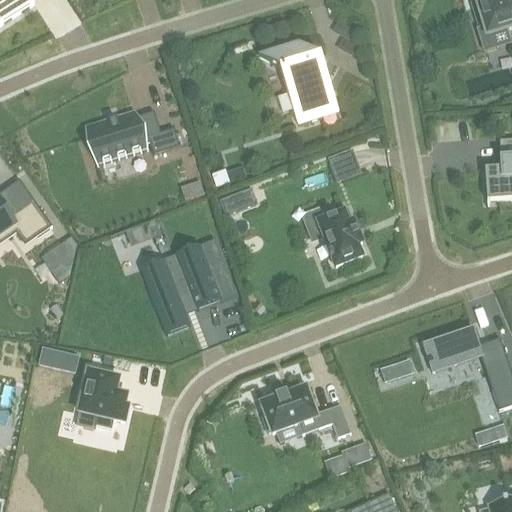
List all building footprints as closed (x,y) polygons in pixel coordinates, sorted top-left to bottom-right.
[(0,0),(0,28),(34,6),(30,0),(0,0)] [(511,0),(475,0),(477,4),(472,6),(478,28),(483,27),(487,38),(511,30),(511,0)] [(286,50),(259,59),(280,71),(298,128),(323,120),(320,110),(336,105),(322,60),(318,57),(300,47),(286,50)] [(132,93),(84,107),(91,130),(106,126),(108,133),(145,122),(148,133),(175,126),(170,109),(146,116),(143,103),(135,105),(132,93)] [(489,211),(489,205),(511,202),(511,142),(500,144),(502,171),(485,172),(488,211),(489,211)] [(309,165),(281,176),(289,194),(316,183),(309,165)] [(211,176),(216,191),(229,186),(225,172),(211,176)] [(180,190),(185,203),(205,197),(200,183),(180,190)] [(52,230),(33,202),(9,219),(0,206),(0,245),(17,234),(26,248),(52,230)] [(319,228),(315,230),(320,242),(324,241),(331,259),(329,260),(330,263),(333,262),(336,270),(362,260),(357,248),(362,246),(354,224),(349,226),(344,215),(318,225),(319,228)] [(146,225),(153,241),(158,239),(161,238),(155,222),(146,225)] [(201,258),(130,294),(162,358),(186,347),(178,332),(189,326),(191,331),(228,311),(201,258)] [(473,330),(423,347),(427,359),(426,359),(427,364),(429,363),(433,374),(480,358),(482,358),(479,348),(473,330)] [(511,374),(500,340),(479,348),(482,358),(480,358),(499,413),(511,409),(511,374)] [(384,386),(413,376),(410,362),(380,372),(384,386)] [(125,409),(127,398),(124,398),(116,396),(116,393),(119,382),(89,375),(79,416),(97,420),(95,428),(97,429),(111,432),(113,424),(125,426),(128,410),(125,409)] [(261,408),(266,421),(262,423),(268,438),(272,436),(272,438),(298,429),(302,440),(333,429),(338,442),(351,438),(341,410),(328,414),(328,417),(317,421),(306,391),(287,398),(286,397),(276,400),(276,402),(261,408)] [(341,454),(349,471),(372,463),(366,445),(341,454)] [(476,460),(478,466),(490,462),(489,457),(476,460)] [(511,511),(511,499),(483,506),(484,511),(511,511)]
